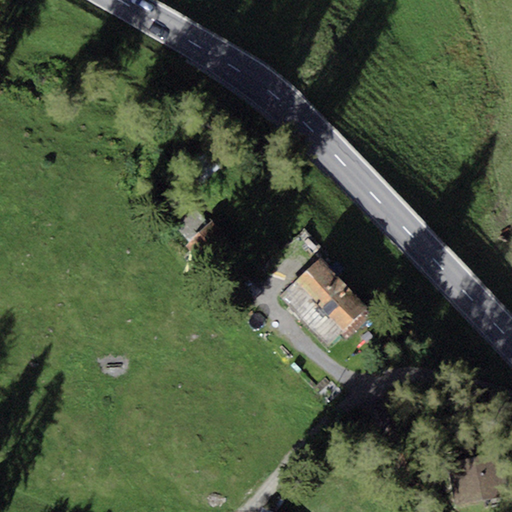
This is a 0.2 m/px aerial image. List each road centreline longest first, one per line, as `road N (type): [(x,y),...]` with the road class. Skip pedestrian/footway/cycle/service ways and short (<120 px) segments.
road 1 (primary): [(511,342),(279,99),(118,0)]
road 2 (track): [(511,398),(440,374),(355,392),(248,511)]
